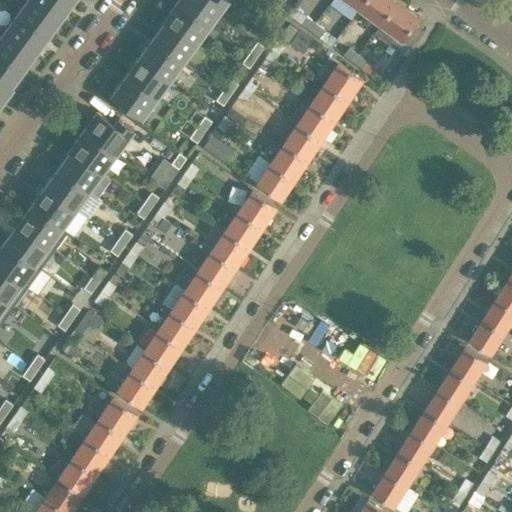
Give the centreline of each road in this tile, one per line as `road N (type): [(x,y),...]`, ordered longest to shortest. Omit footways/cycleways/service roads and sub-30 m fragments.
road 1 (residential): [(511,162),(444,113),(403,106),(132,511)]
road 2 (residential): [(306,511),(511,206)]
road 3 (residential): [(0,169),(123,0)]
